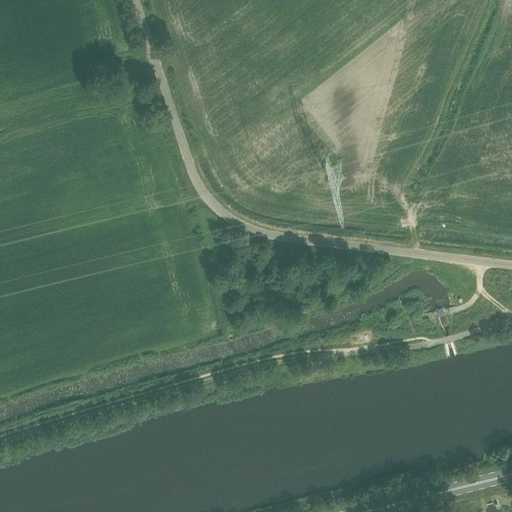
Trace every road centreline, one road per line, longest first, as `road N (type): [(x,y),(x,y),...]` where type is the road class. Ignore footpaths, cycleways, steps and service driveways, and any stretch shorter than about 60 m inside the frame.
road 1 (unclassified): [(511,266),(290,238),(221,213),(185,155),(136,0)]
road 2 (track): [(0,442),(286,361),(441,341)]
road 3 (primary): [(365,511),(511,473)]
